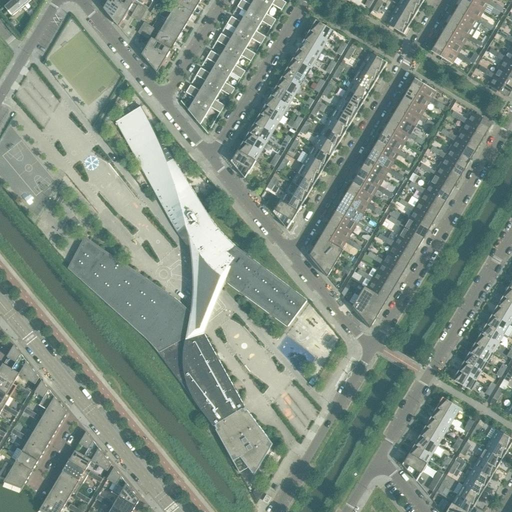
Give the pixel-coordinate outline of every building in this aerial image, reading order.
[(22,9),(32,0),(12,0),(5,7),(13,16),(18,12),(19,12),(22,9)] [(119,28),(134,3),(131,1),(129,0),(109,0),(104,9),(119,28)] [(199,4),(192,0),(179,0),(177,3),(194,13),(199,4)] [(259,10),(251,5),(242,0),(241,0),(237,7),(238,8),(238,7),(247,13),(241,22),(249,27),(259,10)] [(259,10),(264,0),(254,0),(251,5),(259,10)] [(282,11),(287,3),(281,0),(264,0),(259,10),(267,14),(273,5),(281,10),(282,11)] [(421,7),(409,0),(401,0),(398,6),(415,16),(419,10),(418,10),(419,8),(420,8),(421,7)] [(483,11),(465,0),(464,2),(465,3),(464,5),(463,4),(461,8),(460,9),(478,20),(479,18),(483,11)] [(489,2),(484,0),(465,0),(483,11),(487,5),(494,9),(497,5),(490,1),(489,2)] [(194,13),(177,3),(172,13),(188,23),(194,13)] [(140,22),(147,10),(138,5),(131,17),(140,22)] [(504,9),(497,5),(494,9),(501,13),(503,11),(504,9)] [(415,16),(398,6),(393,15),(410,25),(413,19),(414,17),(414,18),(415,16)] [(456,16),(455,18),(476,31),(480,24),(484,26),(486,22),(479,18),(478,20),(460,9),(459,11),(457,14),(458,15),(457,17),(456,16)] [(272,28),(276,20),(267,14),(259,10),(249,27),(256,32),(262,22),(271,27),(272,28)] [(188,23),(172,13),(166,22),(183,32),(188,23)] [(410,25),(393,15),(387,25),(390,26),(388,28),(393,31),(394,29),(404,35),(408,29),(407,28),(408,26),(409,27),(410,25)] [(239,44),(249,27),(241,22),(232,17),(227,24),(228,25),(228,24),(237,30),(231,40),(239,44)] [(450,25),(449,26),(468,37),(469,36),(472,38),(476,31),(455,18),(454,18),(454,20),(455,20),(454,22),(453,22),(451,25),(450,25)] [(333,31),(330,29),(332,27),(327,24),(326,26),(316,20),(315,23),(314,25),(314,24),(310,30),(327,40),(333,31)] [(183,32),(166,22),(160,31),(177,41),(183,32)] [(493,26),(486,22),(484,26),(491,30),(492,28),(493,26)] [(149,39),(155,29),(144,23),(138,33),(149,39)] [(468,37),(449,26),(448,28),(449,29),(447,32),(448,33),(447,35),(446,34),(445,35),(463,46),(467,40),(473,44),(476,40),(472,38),(469,36),(468,37)] [(261,45),(266,37),(265,37),(256,32),(249,27),(239,44),(246,49),(252,39),(261,44),(261,45)] [(327,40),(310,30),(309,32),(310,32),(309,34),(308,34),(305,40),(322,50),(327,40)] [(177,41),(160,31),(155,40),(172,50),(177,41)] [(500,33),(499,35),(506,39),(508,35),(502,31),(500,33)] [(228,61),(239,44),(231,40),(222,34),(221,34),(217,42),(218,42),(226,47),(221,57),(228,61)] [(463,46),(445,35),(444,37),(445,38),(443,40),(442,40),(440,43),(439,44),(457,55),(458,53),(463,46)] [(158,74),(172,50),(155,40),(152,38),(142,55),(158,74)] [(322,50),(305,40),(304,41),(304,42),(303,43),(299,49),(316,59),(322,50)] [(483,44),(476,40),(473,44),(480,48),(482,46),(483,44)] [(251,62),(256,54),(255,54),(246,49),(239,44),(228,61),(236,66),(242,56),(251,61),(251,62)] [(457,55),(439,44),(438,46),(439,46),(437,49),(437,50),(436,52),(435,51),(433,53),(442,58),(441,60),(446,63),(447,61),(452,64),(456,57),(463,61),(465,57),(458,53),(457,55)] [(316,59),(299,49),(298,50),(299,51),(298,53),(297,52),(294,58),(311,68),(316,59)] [(490,51),(489,53),(496,57),(498,53),(491,49),(490,51)] [(218,79),(228,61),(221,57),(212,51),(211,51),(206,59),(207,59),(216,64),(210,74),(218,79)] [(387,63),(377,57),(379,55),(374,52),(373,54),(370,53),(364,62),(381,73),(385,67),(384,67),(385,65),(386,65),(387,63)] [(498,53),(496,57),(503,61),(499,68),(511,75),(511,63),(504,59),(505,57),(498,53)] [(465,57),(463,61),(470,65),(471,63),(472,61),(465,57)] [(311,68),(294,58),(293,60),(292,62),(288,67),(305,78),(311,68)] [(241,79),(245,71),(236,66),(228,61),(218,79),(226,83),(231,73),(240,79),(241,79)] [(381,73),(364,62),(359,72),(376,82),(379,76),(380,74),(381,73)] [(480,68),(478,70),(485,74),(488,70),(481,66),(480,68)] [(305,78),(288,67),(287,69),(288,69),(287,71),(286,71),(283,77),(300,87),(305,78)] [(218,79),(210,74),(201,69),(202,68),(201,68),(196,76),(197,76),(206,81),(200,91),(208,96),(218,79)] [(495,75),(493,77),(511,88),(511,87),(511,75),(499,68),(495,75)] [(488,70),(485,74),(492,78),(488,86),(492,88),(491,90),(496,93),(497,91),(506,97),(507,94),(506,94),(508,92),(510,89),(511,89),(511,88),(493,77),(495,75),(488,70)] [(376,82),(359,72),(353,81),(370,91),(374,85),(373,85),(374,83),(375,84),(376,82)] [(300,87),(283,77),(282,78),(282,79),(281,80),(280,80),(277,86),(294,96),(300,87)] [(231,96),(235,89),(235,88),(226,83),(218,79),(208,96),(215,100),(221,90),(230,96),(231,96)] [(436,91),(432,89),(433,87),(427,83),(426,85),(417,80),(416,83),(417,83),(416,85),(415,85),(413,88),(412,89),(430,100),(431,98),(436,91)] [(370,91),(353,81),(348,90),(365,100),(368,95),(368,94),(369,93),(370,91)] [(195,118),(208,96),(200,91),(191,86),(191,85),(186,93),(187,93),(196,98),(188,111),(195,118)] [(294,96),(277,86),(276,87),(277,88),(275,90),(275,89),(271,95),(289,106),(294,96)] [(430,100),(412,89),(411,91),(409,95),(410,95),(409,97),(408,97),(406,98),(425,109),(429,102),(436,106),(438,102),(431,98),(430,100)] [(365,100),(348,90),(342,100),(359,110),(363,104),(362,104),(363,102),(364,102),(365,100)] [(289,106),(271,95),(270,97),(271,97),(270,99),(269,99),(266,105),(283,115),(289,106)] [(200,125),(206,116),(211,108),(220,113),(220,114),(225,106),(224,105),(224,106),(215,100),(208,96),(195,118),(200,125)] [(425,109),(406,98),(406,100),(407,101),(406,103),(405,102),(403,106),(402,105),(401,107),(420,118),(421,116),(425,109)] [(359,110),(342,100),(337,109),(354,119),(357,113),(358,111),(359,110)] [(116,112),(120,105),(116,102),(112,109),(116,112)] [(444,109),(445,107),(438,102),(436,106),(443,111),(444,109)] [(283,115),(266,105),(265,106),(265,107),(264,108),(260,114),(277,124),(283,115)] [(141,107),(116,122),(153,188),(158,198),(170,219),(175,229),(182,239),(189,248),(192,252),(197,257),(205,265),(214,273),(220,278),(224,281),(226,282),(288,327),(308,301),(242,251),(240,249),(232,243),(224,235),(217,227),(211,219),(208,214),(208,213),(199,200),(191,187),(141,107)] [(420,118),(401,107),(401,109),(399,112),(400,113),(398,115),(397,114),(396,116),(414,127),(418,120),(425,124),(428,120),(421,116),(420,118)] [(354,119),(337,109),(331,118),(348,128),(352,123),(351,122),(352,120),(353,121),(354,119)] [(458,120),(461,116),(454,112),(452,114),(451,116),(458,120)] [(490,124),(481,118),(483,116),(477,113),(476,115),(472,113),(467,120),(466,122),(485,133),(485,131),(487,128),(486,127),(488,125),(489,126),(490,124)] [(277,124),(260,114),(259,116),(260,116),(259,118),(258,117),(255,123),(272,133),(277,124)] [(414,127),(396,116),(395,117),(396,118),(395,120),(394,120),(392,123),(391,124),(409,135),(410,134),(414,127)] [(485,133),(466,122),(467,120),(461,116),(458,120),(465,124),(461,131),(479,142),(480,140),(479,139),(480,137),(481,137),(483,134),(485,133)] [(348,128),(331,118),(326,127),(343,138),(346,132),(346,131),(347,130),(348,128)] [(435,124),(428,120),(425,124),(432,128),(434,126),(435,124)] [(272,133),(255,123),(254,125),(253,127),(249,132),(266,143),(272,133)] [(409,135),(391,124),(390,126),(388,130),(389,130),(388,132),(387,132),(386,133),(404,144),(408,137),(415,142),(417,138),(410,134),(409,135)] [(343,138),(326,127),(320,137),(337,147),(341,141),(340,141),(341,139),(342,139),(343,138)] [(448,137),(450,133),(443,129),(442,131),(441,133),(448,137)] [(479,142),(461,131),(457,137),(456,140),(474,150),(475,149),(475,148),(477,145),(476,145),(477,143),(478,143),(479,142)] [(266,143),(249,132),(248,134),(249,134),(248,136),(247,136),(244,142),(261,152),(266,143)] [(404,144),(386,133),(385,135),(386,136),(385,138),(384,137),(382,141),(381,141),(380,142),(399,153),(400,151),(404,144)] [(474,150),(456,140),(457,137),(450,133),(448,137),(455,141),(451,148),(469,159),(470,157),(469,157),(470,154),(471,155),(473,152),(474,150)] [(337,147),(320,137),(315,146),(332,156),(335,150),(336,148),(336,149),(337,147)] [(423,144),(424,142),(417,138),(415,142),(422,146),(423,144)] [(261,152),(244,142),(243,143),(243,144),(242,145),(238,151),(255,161),(261,152)] [(399,153),(380,142),(379,144),(380,144),(378,147),(379,148),(377,150),(376,149),(375,151),(393,162),(398,155),(404,159),(407,155),(400,151),(399,153)] [(332,156),(315,146),(309,155),(326,165),(329,160),(329,159),(330,158),(331,158),(332,156)] [(440,151),(433,147),(432,148),(430,150),(437,155),(440,151)] [(469,159),(451,148),(447,155),(446,157),(464,168),(465,166),(464,166),(466,163),(465,162),(467,160),(468,161),(469,159)] [(252,167),(255,161),(238,151),(237,153),(238,153),(237,155),(236,154),(232,162),(246,179),(252,168),(252,167)] [(393,162),(375,151),(374,153),(375,153),(374,155),(373,155),(371,158),(370,160),(388,170),(389,169),(393,162)] [(464,168),(446,157),(447,155),(440,151),(437,155),(444,159),(440,166),(459,177),(459,175),(458,174),(459,172),(460,173),(462,169),(463,169),(464,168)] [(326,165),(309,155),(304,164),(321,175),(324,169),(323,169),(325,167),(326,165)] [(414,159),(407,155),(404,159),(412,163),(413,161),(414,159)] [(274,167),(278,161),(273,159),(270,165),(274,167)] [(388,170),(370,160),(369,161),(369,162),(367,165),(368,165),(367,167),(366,167),(365,168),(383,179),(387,173),(394,177),(396,173),(389,169),(388,170)] [(321,175),(304,164),(298,174),(315,184),(318,178),(319,176),(321,175)] [(429,168),(422,164),(421,166),(420,168),(427,172),(429,168)] [(459,177),(440,166),(436,172),(435,175),(453,185),(454,184),(454,183),(456,180),(455,180),(456,178),(457,178),(459,177)] [(383,179),(365,168),(364,170),(365,171),(364,173),(363,172),(361,176),(359,177),(378,188),(379,186),(383,179)] [(453,185),(435,175),(436,172),(429,168),(427,172),(434,176),(430,183),(448,194),(449,192),(448,192),(449,189),(450,190),(452,187),(453,185)] [(403,177),(396,173),(394,177),(401,181),(402,179),(403,177)] [(315,184),(298,174),(292,183),(310,193),(313,188),(312,187),(313,185),(314,186),(315,184)] [(273,177),(270,182),(275,185),(276,186),(279,181),(278,180),(273,177)] [(378,188),(359,177),(359,179),(357,182),(358,183),(356,185),(355,184),(354,186),(372,197),(377,190),(384,194),(386,190),(379,186),(378,188)] [(209,182),(203,186),(207,192),(213,188),(209,182)] [(270,182),(267,188),(272,191),(275,185),(270,182)] [(419,186),(412,182),(411,184),(409,186),(416,190),(419,186)] [(310,193),(292,183),(287,192),(304,202),(307,197),(308,195),(310,193)] [(448,194),(430,183),(426,190),(425,192),(443,203),(444,201),(443,201),(445,198),(444,197),(446,195),(447,196),(448,194)] [(372,197),(354,186),(353,188),(354,188),(353,191),(352,190),(350,193),(349,195),(367,205),(368,204),(372,197)] [(443,203),(425,192),(426,190),(419,186),(416,190),(423,194),(419,201),(438,212),(438,210),(437,209),(438,207),(439,208),(441,204),(442,205),(443,203)] [(392,196),(393,194),(386,190),(384,194),(391,198),(392,196)] [(304,202),(287,192),(281,202),(298,212),(302,206),(301,206),(302,204),(303,204),(304,202)] [(367,205),(349,195),(348,197),(347,200),(346,203),(345,202),(344,203),(362,214),(366,208),(373,212),(375,208),(368,204),(367,205)] [(408,204),(401,199),(400,201),(399,203),(406,207),(408,204)] [(438,212),(419,201),(415,208),(414,210),(432,221),(433,219),(435,215),(434,215),(435,213),(436,213),(438,212)] [(288,229),(296,215),(297,213),(297,214),(298,212),(281,202),(277,208),(274,212),(288,229)] [(362,214),(344,203),(343,205),(344,206),(343,208),(342,208),(340,211),(339,212),(357,223),(358,221),(362,214)] [(432,221),(414,210),(415,208),(408,204),(406,207),(413,212),(409,218),(427,229),(428,228),(427,227),(428,225),(429,225),(431,222),(432,221)] [(382,212),(375,208),(373,212),(380,216),(381,214),(382,212)] [(357,223),(339,212),(338,212),(338,214),(336,218),(337,218),(336,220),(334,220),(333,221),(351,232),(356,225),(362,229),(365,225),(358,221),(357,223)] [(398,221),(391,217),(390,219),(388,221),(395,225),(398,221)] [(427,229),(409,218),(405,225),(404,227),(422,238),(423,236),(422,236),(424,233),(423,232),(425,230),(426,231),(427,229)] [(351,232),(333,221),(332,223),(334,224),(332,226),(331,225),(329,229),(329,228),(328,230),(346,241),(347,239),(351,232)] [(422,238),(404,227),(405,225),(398,221),(395,225),(402,229),(398,236),(417,247),(417,245),(416,244),(418,242),(418,243),(420,240),(421,240),(422,238)] [(372,229),(365,225),(362,229),(370,233),(371,231),(372,229)] [(346,241),(328,230),(327,232),(326,235),(326,236),(325,238),(324,237),(323,239),(341,249),(345,243),(352,247),(354,243),(347,239),(346,241)] [(387,239),(380,234),(379,236),(378,238),(385,243),(387,239)] [(417,247),(398,236),(394,243),(393,245),(411,256),(412,254),(414,251),(413,250),(414,248),(415,248),(417,247)] [(69,266),(68,269),(82,281),(90,288),(143,336),(146,339),(153,346),(159,353),(206,415),(207,417),(214,426),(215,426),(217,429),(216,430),(240,473),(249,468),(254,476),(258,469),(273,445),(250,414),(249,414),(245,408),(243,403),(206,336),(205,334),(200,326),(196,319),(192,314),(190,312),(184,306),(177,300),(170,295),(165,291),(85,238),(85,237),(77,253),(69,266)] [(341,249),(323,239),(322,240),(323,241),(322,243),(321,243),(318,247),(339,259),(344,250),(341,249)] [(411,256),(393,245),(394,243),(387,239),(385,243),(392,247),(388,254),(406,264),(407,263),(406,262),(407,260),(408,260),(410,257),(411,256)] [(361,247),(354,243),(352,247),(359,251),(360,249),(361,247)] [(339,259),(318,247),(316,245),(310,256),(327,278),(339,259)] [(197,257),(192,252),(193,263),(194,273),(194,284),(193,294),(192,307),(191,313),(196,319),(200,326),(204,333),(224,281),(220,278),(214,273),(205,265),(197,257)] [(377,256),(370,252),(369,254),(367,256),(374,260),(377,256)] [(406,264),(388,254),(384,261),(383,262),(401,273),(402,272),(401,271),(403,268),(402,268),(404,266),(405,266),(406,264)] [(401,273),(383,262),(384,261),(377,256),(374,260),(381,264),(377,271),(396,282),(396,280),(395,280),(397,277),(397,278),(399,275),(400,275),(401,273)] [(366,274),(359,270),(358,272),(357,274),(364,278),(366,274)] [(396,282),(377,271),(373,278),(372,280),(390,291),(391,289),(393,286),(392,285),(393,283),(394,284),(396,282)] [(390,291),(372,280),(373,278),(366,274),(364,278),(371,282),(367,288),(367,289),(385,300),(386,298),(385,297),(386,295),(387,296),(389,292),(390,291)] [(385,300),(367,289),(367,288),(365,287),(359,296),(380,308),(381,307),(381,306),(382,303),(383,301),(384,301),(385,300)] [(511,288),(509,287),(508,289),(507,291),(507,290),(503,296),(511,301),(511,288)] [(380,308),(359,296),(352,308),(370,329),(377,318),(374,316),(376,312),(377,313),(379,310),(380,308)] [(511,301),(503,296),(502,298),(503,298),(502,300),(501,300),(498,305),(511,313),(511,301)] [(511,320),(511,313),(498,305),(497,307),(496,309),(492,315),(509,325),(511,320)] [(509,325),(492,315),(491,316),(492,317),(491,319),(490,318),(487,324),(504,334),(509,325)] [(504,334),(487,324),(486,326),(485,328),(484,328),(481,333),(498,344),(504,334)] [(498,344),(481,333),(480,335),(479,337),(475,343),(492,353),(498,344)] [(492,353),(475,343),(474,344),(475,345),(474,346),(473,346),(470,352),(487,362),(492,353)] [(40,378),(14,345),(7,357),(16,363),(12,369),(12,370),(19,374),(19,375),(36,385),(40,378)] [(487,362),(470,352),(469,354),(468,356),(468,355),(464,361),(481,371),(487,362)] [(481,371),(464,361),(463,363),(464,363),(463,365),(462,365),(459,370),(476,381),(481,371)] [(19,374),(12,370),(12,369),(3,364),(0,369),(0,376),(13,385),(14,384),(19,375),(19,374)] [(470,390),(476,381),(459,370),(458,372),(458,373),(457,374),(453,380),(463,386),(462,388),(466,391),(467,389),(470,390)] [(17,386),(14,384),(13,385),(0,376),(0,390),(11,397),(15,389),(17,386)] [(68,413),(42,381),(35,393),(44,398),(39,406),(47,410),(64,420),(68,413)] [(11,397),(0,390),(0,404),(1,405),(3,402),(6,404),(11,397)] [(495,405),(501,396),(496,393),(490,402),(495,405)] [(460,408),(457,406),(459,404),(454,401),(453,403),(443,398),(442,400),(441,402),(441,401),(437,407),(454,417),(460,408)] [(454,417),(437,407),(436,409),(437,409),(436,411),(435,411),(432,416),(449,427),(454,417)] [(58,430),(64,420),(47,410),(41,420),(58,430)] [(449,427),(432,416),(431,418),(430,420),(429,420),(426,426),(443,436),(449,427)] [(52,440),(58,430),(41,420),(35,430),(52,440)] [(443,436),(426,426),(425,427),(426,428),(424,430),(424,429),(421,435),(438,445),(443,436)] [(511,438),(504,434),(506,432),(501,429),(500,431),(497,430),(491,439),(508,450),(511,444),(511,442),(511,438)] [(45,450),(52,440),(35,430),(29,441),(45,450)] [(112,465),(87,432),(80,444),(88,449),(84,456),(84,457),(92,461),(91,462),(108,471),(112,465)] [(438,445),(421,435),(419,437),(420,437),(419,439),(418,438),(415,444),(432,455),(438,445)] [(508,450),(491,439),(486,449),(503,459),(506,453),(507,451),(508,450)] [(39,461),(45,450),(29,441),(23,451),(39,461)] [(432,455),(415,444),(414,446),(413,448),(409,454),(427,464),(432,455)] [(503,459),(486,449),(480,458),(497,468),(501,462),(500,462),(501,460),(502,461),(503,459)] [(33,471),(39,461),(23,451),(17,461),(33,471)] [(92,461),(84,457),(84,456),(76,451),(69,462),(86,471),(91,462),(92,461)] [(423,470),(427,464),(409,454),(408,455),(409,456),(408,457),(407,457),(403,464),(420,485),(424,483),(419,477),(424,471),(423,470)] [(497,468),(480,458),(475,467),(492,478),(495,472),(495,471),(496,470),(497,468)] [(22,489),(33,471),(17,461),(4,482),(22,489)] [(89,473),(86,471),(69,462),(63,472),(83,484),(89,473)] [(492,478),(475,467),(469,477),(486,487),(490,481),(489,481),(490,479),(491,479),(492,478)] [(140,500),(129,486),(114,468),(107,480),(116,485),(112,493),(119,497),(120,497),(136,506),(140,500)] [(83,484),(63,472),(57,482),(73,492),(76,494),(83,484)] [(433,492),(443,475),(438,472),(428,489),(433,492)] [(486,487),(469,477),(464,486),(481,496),(484,490),(485,488),(485,489),(486,487)] [(73,492),(57,482),(51,492),(67,502),(73,492)] [(264,488),(258,485),(252,493),(257,501),(264,488)] [(481,496),(464,486),(458,495),(475,505),(479,500),(478,499),(479,498),(480,498),(481,496)] [(61,511),(67,502),(51,492),(40,510),(42,511),(61,511)] [(272,498),(267,495),(263,501),(268,504),(272,498)] [(475,505),(458,495),(452,504),(465,511),(471,511),(473,509),(474,507),(475,505)] [(122,511),(132,511),(136,506),(120,497),(119,497),(114,507),(122,511)]
